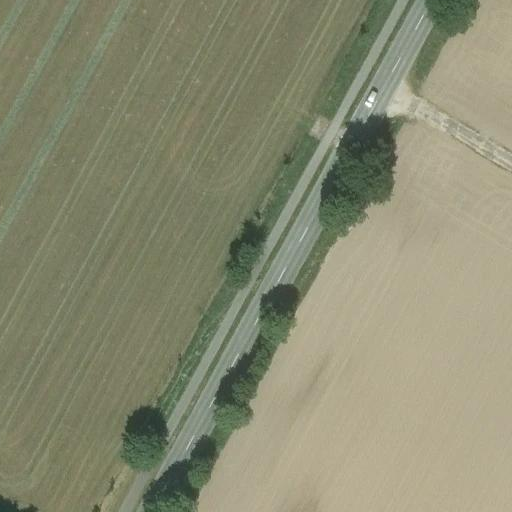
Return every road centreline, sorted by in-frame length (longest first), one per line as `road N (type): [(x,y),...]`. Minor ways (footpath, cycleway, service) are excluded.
road 1 (tertiary): [(432,0),(154,511)]
road 2 (track): [(381,93),(511,163)]
